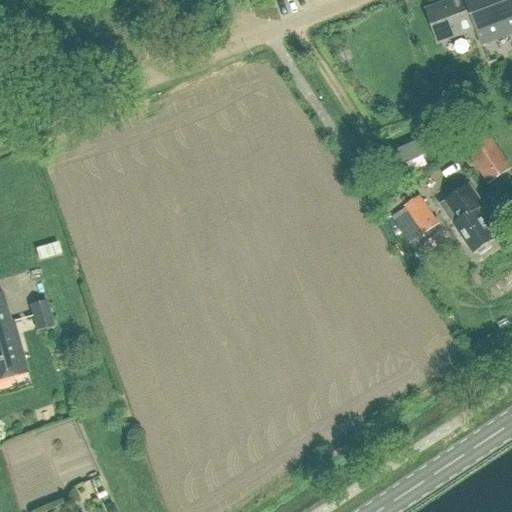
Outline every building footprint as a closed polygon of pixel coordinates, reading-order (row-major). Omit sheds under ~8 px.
[(476,30),(481,46),(511,34),(511,0),(452,0),(425,10),(437,44),(476,30)] [(447,142),(454,153),(475,141),(467,129),(447,142)] [(466,151),(488,184),(510,169),(489,136),(466,151)] [(498,236),(489,223),(500,216),(490,202),(483,206),(469,185),(452,197),(440,205),(453,225),(473,254),(475,252),(480,253),(486,249),(487,244),(498,236)] [(406,209),(424,236),(439,225),(422,198),(406,209)] [(57,243),(35,249),(38,261),(60,254),(57,243)] [(11,322),(3,293),(0,293),(0,380),(27,374),(13,321),(11,322)] [(31,305),(38,331),(53,325),(46,301),(31,305)]
